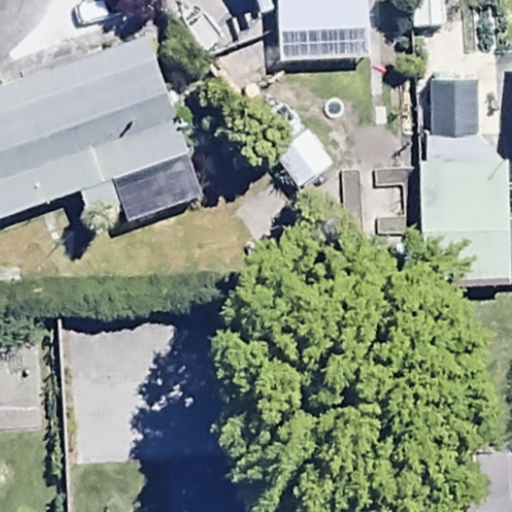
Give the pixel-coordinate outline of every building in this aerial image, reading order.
[(265,0),(266,0),(275,0),(277,70),(366,67),(363,0),(265,0)] [(0,93),(0,226),(76,199),(87,230),(124,216),(113,185),(181,160),(138,43),(0,93)] [(505,289),(504,168),(413,169),(414,290),(505,289)] [(81,327),(0,331),(0,482),(90,477),(81,327)] [(189,511),(187,481),(30,491),(31,511),(189,511)]
